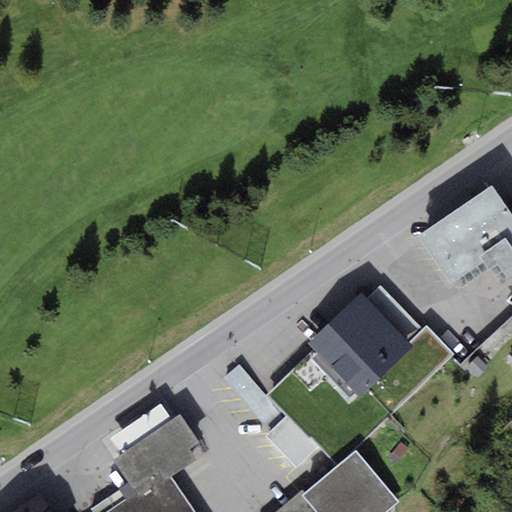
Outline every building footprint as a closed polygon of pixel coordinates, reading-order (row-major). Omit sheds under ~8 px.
[(511,213),(493,186),(419,237),(456,291),(489,269),(500,286),(511,278),(511,213)] [(380,286),(365,301),(406,342),(422,327),(380,286)] [(360,398),(411,347),(409,345),(406,342),(365,301),(357,294),(306,345),(312,351),(360,398)] [(426,326),(409,345),(411,347),(360,398),(312,351),(266,394),(287,416),(318,447),(336,465),(453,355),(426,326)] [(476,358),(467,366),(477,378),(486,369),(476,358)] [(266,394),(239,364),(231,372),(223,379),(272,431),(278,425),(287,416),(266,394)] [(160,403),(109,437),(122,454),(171,419),(160,403)] [(194,511),(171,478),(197,460),(189,449),(199,442),(179,414),(171,419),(122,454),(113,461),(129,482),(91,509),(92,511),(194,511)] [(296,468),(318,447),(287,416),(278,425),(272,431),(266,437),(296,468)] [(356,451),(302,496),(314,511),(384,511),(398,501),(356,451)] [(51,511),(39,493),(10,511),(51,511)]
